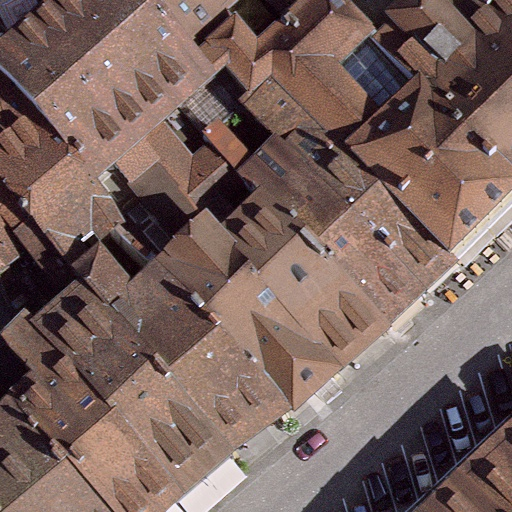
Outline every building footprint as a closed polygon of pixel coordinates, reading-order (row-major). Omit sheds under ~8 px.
[(67,0),(0,59),(0,81),(94,193),(143,151),(180,120),(218,84),(141,0),(67,0)] [(141,0),(218,84),(247,58),(311,0),(141,0)] [(455,273),(511,217),(511,190),(419,94),(376,51),(326,0),(311,0),(247,58),(271,84),(348,163),(455,273)] [(511,190),(511,0),(429,0),(376,51),(419,94),(511,190)] [(94,193),(0,81),(0,176),(80,272),(128,232),(94,193)] [(455,273),(348,163),(271,84),(206,147),(392,336),(455,273)] [(180,120),(143,151),(341,382),(392,336),(206,147),(180,120)] [(94,193),(128,232),(291,424),(293,422),(341,382),(143,151),(94,193)] [(80,272),(0,176),(0,263),(5,269),(23,254),(56,293),(67,283),(80,272)] [(231,475),(291,424),(128,232),(80,272),(67,283),(83,302),(231,475)] [(83,302),(32,346),(175,511),(187,511),(231,475),(83,302)] [(30,394),(3,418),(84,511),(175,511),(32,346),(26,339),(1,360),(30,394)] [(84,511),(3,418),(0,420),(0,511),(84,511)] [(511,511),(511,444),(457,491),(478,511),(511,511)] [(478,511),(457,491),(436,511),(478,511)]
